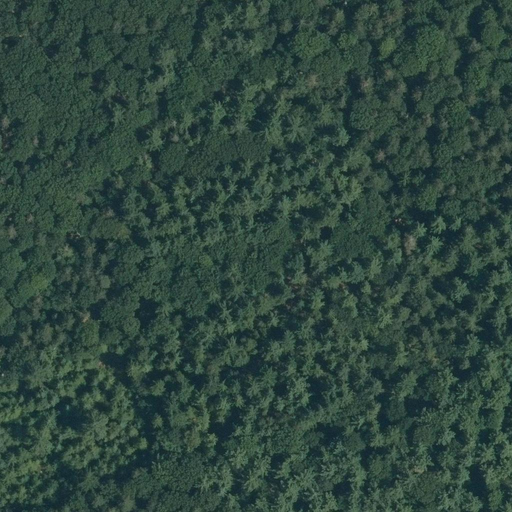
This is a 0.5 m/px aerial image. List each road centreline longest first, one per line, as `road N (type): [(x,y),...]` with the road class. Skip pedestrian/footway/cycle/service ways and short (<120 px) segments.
road 1 (track): [(0,293),(179,84),(247,54),(332,39),(399,47),(511,81)]
road 2 (track): [(234,511),(171,470),(154,468),(24,511)]
road 3 (track): [(511,473),(378,511)]
